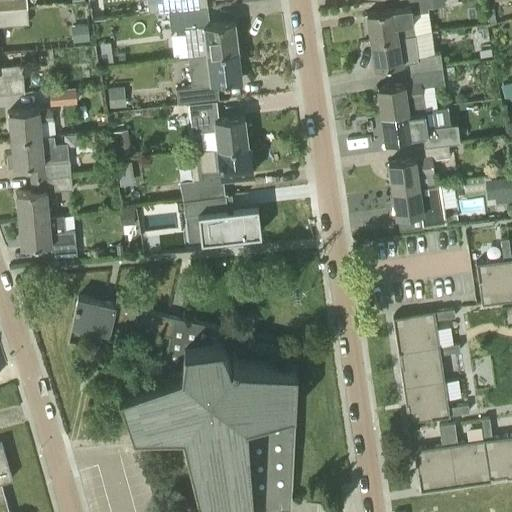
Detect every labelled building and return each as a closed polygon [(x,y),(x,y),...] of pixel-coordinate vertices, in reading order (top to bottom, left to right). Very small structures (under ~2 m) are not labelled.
[(0,0),(0,10),(27,8),(26,0),(0,0)] [(181,0),(182,9),(207,6),(205,0),(181,0)] [(371,40),(415,33),(412,12),(428,9),(428,6),(446,3),(445,0),(410,0),(412,6),(367,12),(371,40)] [(188,56),(238,50),(234,21),(209,24),(207,6),(182,9),(184,27),(186,26),(189,55),(188,55),(188,56)] [(0,23),(28,21),(27,8),(0,10),(0,23)] [(88,24),(71,26),(73,42),(90,40),(88,24)] [(411,72),(443,68),(440,51),(435,52),(418,54),(415,33),(371,40),(375,67),(410,62),(411,72)] [(104,62),(116,61),(115,47),(103,48),(104,62)] [(493,58),(492,48),(482,50),(484,60),(493,58)] [(193,101),(193,102),(213,100),(219,99),(217,82),(241,79),(238,50),(188,56),(192,86),(176,88),(178,103),(193,101)] [(0,94),(24,93),(21,66),(0,67),(0,94)] [(382,114),(410,110),(410,108),(425,106),(422,84),(445,81),(443,68),(411,72),(412,82),(378,87),(382,114)] [(110,107),(126,106),(124,86),(108,88),(110,107)] [(75,87),(48,89),(50,104),(76,102),(75,87)] [(11,138),(43,135),(42,121),(54,120),(53,107),(9,111),(11,138)] [(218,148),(248,144),(244,115),(216,119),(214,108),(213,108),(194,110),(196,128),(215,126),(218,148)] [(410,110),(382,114),(386,142),(423,136),(424,145),(448,141),(460,140),(457,122),(427,126),(426,118),(425,108),(410,110)] [(94,138),(103,143),(110,142),(108,129),(94,132),(94,138)] [(31,177),(72,173),(70,160),(69,160),(67,142),(55,143),(54,134),(43,135),(11,138),(14,166),(30,164),(31,177)] [(131,151),(130,140),(113,143),(115,154),(131,151)] [(436,183),(436,181),(432,157),(450,154),(448,141),(424,145),(426,154),(415,156),(416,158),(389,162),(393,189),(436,183)] [(248,145),(248,144),(218,148),(220,168),(201,170),(202,178),(181,181),(183,199),(225,194),(228,194),(227,192),(225,193),(223,176),(253,173),(249,144),(248,145)] [(509,163),(498,159),(495,167),(506,171),(509,163)] [(131,174),(129,160),(117,162),(119,175),(131,174)] [(51,216),(51,214),(48,189),(73,187),(72,173),(31,177),(32,191),(16,192),(19,219),(51,216)] [(511,182),(511,176),(492,178),(494,197),(495,205),(511,202),(511,182)] [(436,183),(393,189),(396,216),(420,213),(422,226),(442,223),(447,222),(441,180),(436,181),(436,183)] [(185,215),(199,213),(202,239),(202,240),(226,237),(226,241),(242,239),(242,235),(261,233),(258,205),(234,207),(228,208),(225,194),(183,199),(185,215)] [(135,224),(134,208),(119,210),(120,225),(135,224)] [(51,216),(19,219),(21,247),(51,244),(52,256),(76,254),(74,228),(66,229),(64,213),(51,214),(51,216)] [(503,238),(505,250),(511,248),(510,237),(503,238)] [(511,256),(478,262),(484,303),(504,300),(503,298),(511,296),(511,256)] [(220,326),(104,301),(78,296),(72,323),(109,331),(111,323),(170,335),(164,374),(182,366),(184,345),(219,340),(220,326)] [(454,308),(443,309),(444,317),(455,315),(454,308)] [(398,352),(400,352),(400,351),(439,345),(434,310),(393,316),(393,318),(395,317),(397,332),(395,332),(398,352)] [(182,366),(164,374),(120,394),(133,433),(182,428),(201,511),(265,511),(283,509),(284,489),(292,488),(297,367),(230,360),(222,340),(219,340),(184,345),(182,366)] [(459,342),(448,344),(449,351),(460,349),(459,342)] [(444,379),(439,345),(400,351),(400,352),(403,366),(401,367),(403,385),(444,379)] [(91,389),(94,389),(98,369),(85,366),(79,389),(91,391),(91,389)] [(444,379),(403,385),(406,404),(408,404),(410,418),(408,419),(408,421),(450,415),(444,379)] [(468,404),(457,405),(458,412),(469,411),(468,404)] [(482,418),(483,429),(490,428),(489,417),(482,418)] [(447,423),(449,435),(456,434),(454,422),(447,423)] [(440,425),(441,436),(448,435),(447,424),(440,425)] [(511,474),(511,433),(484,438),(490,477),(491,477),(511,474)] [(484,438),(450,443),(456,482),(471,480),(472,482),(491,479),(491,477),(490,477),(484,438)] [(0,511),(9,511),(1,482),(12,478),(1,442),(0,442),(0,511)] [(440,484),(456,482),(450,443),(415,448),(421,489),(440,486),(440,484)] [(495,511),(494,501),(475,504),(475,511),(495,511)]
